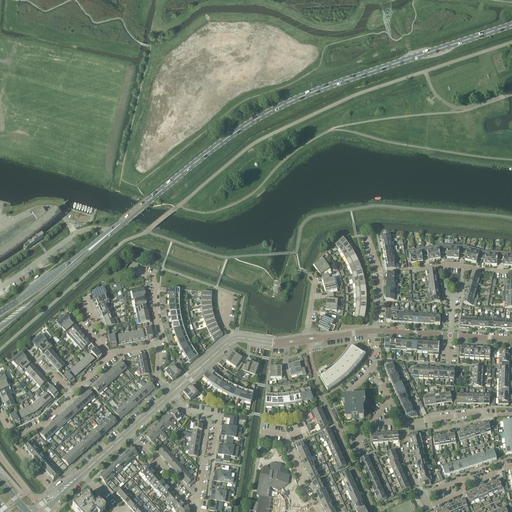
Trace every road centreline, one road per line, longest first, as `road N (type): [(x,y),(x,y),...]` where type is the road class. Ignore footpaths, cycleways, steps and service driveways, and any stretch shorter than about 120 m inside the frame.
road 1 (secondary): [(148,200),(236,131),(291,100),(511,24)]
road 2 (secondary): [(0,327),(133,212)]
road 3 (secondary): [(133,212),(0,313)]
road 4 (residential): [(194,506),(219,415),(185,410),(169,394)]
